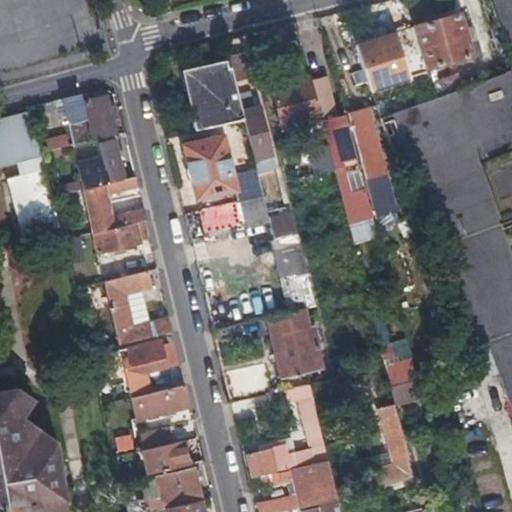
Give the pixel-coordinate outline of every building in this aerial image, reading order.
[(465,65),(452,17),(410,29),(418,58),(424,77),(465,65)] [(410,29),(389,35),(397,64),(418,58),(410,29)] [(363,93),(402,81),(397,64),(389,35),(350,48),(363,93)] [(229,67),(233,81),(248,77),(242,51),(226,55),(229,67)] [(238,101),(233,81),(229,67),(193,77),(205,126),(242,117),(238,101)] [(306,73),(289,77),(271,82),(280,116),(315,107),(306,73)] [(62,97),(73,146),(86,143),(115,136),(105,98),(88,103),(93,128),(86,130),(77,93),(62,97)] [(257,97),(238,101),(242,117),(252,158),(271,153),(257,97)] [(341,107),(341,109),(365,196),(370,213),(390,207),(387,195),(378,197),(371,171),(381,168),(363,101),(341,107)] [(365,196),(341,109),(317,115),(340,203),(365,196)] [(0,164),(12,162),(0,118),(0,164)] [(295,165),(303,164),(310,162),(300,122),(284,126),(295,165)] [(67,133),(42,138),(45,151),(69,146),(67,133)] [(183,144),(199,208),(261,193),(254,167),(232,173),(222,134),(183,144)] [(106,181),(115,179),(125,178),(116,141),(98,146),(106,181)] [(73,146),(82,190),(96,187),(86,143),(73,146)] [(82,190),(92,235),(145,221),(143,210),(114,218),(109,198),(138,190),(135,177),(96,187),(82,190)] [(272,190),(261,193),(268,220),(273,239),(275,238),(292,234),(284,207),(276,208),(272,190)] [(261,193),(199,208),(197,209),(203,236),(268,220),(261,193)] [(145,221),(92,235),(97,256),(142,245),(140,240),(149,238),(145,221)] [(315,305),(306,269),(297,233),(292,234),(275,238),(273,239),(270,240),(289,312),(306,308),(315,305)] [(397,274),(396,269),(395,263),(404,261),(400,249),(381,254),(387,277),(397,274)] [(124,267),(126,278),(147,272),(150,272),(147,261),(124,267)] [(103,284),(120,279),(117,264),(100,268),(103,284)] [(151,290),(147,272),(126,278),(120,279),(103,284),(117,346),(172,334),(169,320),(149,324),(142,292),(151,290)] [(321,367),(316,346),(306,308),(289,312),(267,317),(282,377),(321,367)] [(181,387),(180,382),(179,378),(140,387),(138,375),(166,369),(160,341),(118,351),(129,398),(181,387)] [(378,347),(364,350),(350,353),(364,406),(392,399),(378,347)] [(334,378),(308,384),(314,405),(340,399),(334,378)] [(300,396),(316,462),(325,460),(327,459),(316,417),(314,405),(308,384),(254,397),(257,411),(287,404),(286,400),(300,396)] [(0,511),(48,511),(53,504),(60,508),(67,499),(58,441),(48,435),(44,443),(24,428),(29,421),(23,416),(27,409),(21,405),(27,394),(18,386),(0,389),(0,511)] [(184,386),(181,387),(129,398),(134,420),(189,407),(184,386)] [(34,399),(27,394),(21,405),(27,409),(34,399)] [(343,410),(340,399),(314,405),(316,417),(343,410)] [(374,407),(388,451),(371,456),(380,486),(415,475),(392,402),(374,407)] [(48,435),(29,421),(24,428),(44,443),(48,435)] [(141,453),(173,446),(170,430),(137,437),(141,453)] [(183,443),(173,446),(141,453),(146,477),(189,467),(183,443)] [(248,453),(254,476),(290,468),(287,456),(283,444),(248,453)] [(290,468),(300,507),(334,498),(325,460),(316,462),(290,468)] [(181,506),(199,502),(192,472),(158,481),(162,501),(150,503),(151,511),(157,511),(167,510),(181,506)] [(334,498),(300,507),(300,511),(340,511),(337,498),(334,498)] [(292,510),(291,505),(290,500),(282,502),(284,511),(292,510)] [(203,511),(201,501),(199,502),(181,506),(167,510),(167,511),(203,511)]
